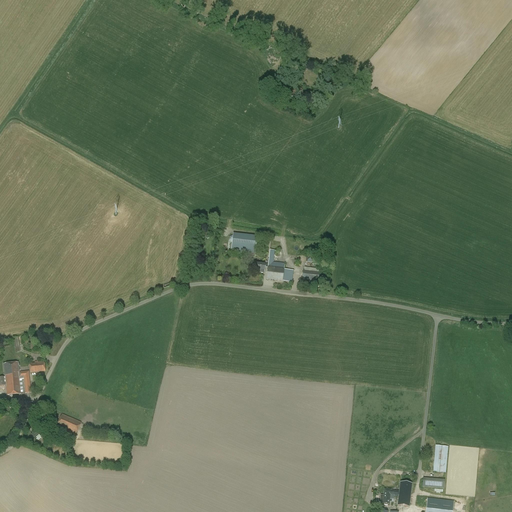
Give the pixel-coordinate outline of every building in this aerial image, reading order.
[(257,238),(233,236),(231,235),(229,239),(228,246),(231,247),(231,251),(255,254),(257,238)] [(283,282),(283,278),(284,270),(285,264),(273,262),(275,251),(269,250),(267,262),(265,262),(264,264),(256,263),(255,271),(258,272),(258,273),(264,274),(264,272),(265,267),(267,268),(266,280),(283,282)] [(307,254),(304,256),(306,259),(306,262),(313,263),(314,258),(309,257),(307,254)] [(318,281),(319,273),(304,271),(303,271),(302,279),(318,281)] [(35,362),(35,363),(29,364),(30,374),(45,372),(44,362),(38,363),(38,361),(35,362)] [(3,364),(4,374),(4,376),(5,376),(5,377),(0,377),(0,386),(6,385),(6,396),(21,395),(21,394),(31,393),(28,372),(19,373),(18,363),(3,364)] [(76,436),(81,423),(62,415),(56,427),(76,436)] [(448,447),(444,447),(435,446),(433,472),(446,473),(448,447)] [(444,489),(445,480),(423,478),(422,487),(444,489)] [(384,489),(383,492),(410,495),(412,484),(400,483),(399,491),(391,490),(384,489)] [(410,495),(383,492),(382,504),(389,505),(390,496),(394,497),(394,496),(398,497),(398,506),(409,507),(410,495)] [(416,508),(426,509),(425,511),(453,511),(454,502),(427,499),(426,499),(426,497),(418,496),(416,508)]
